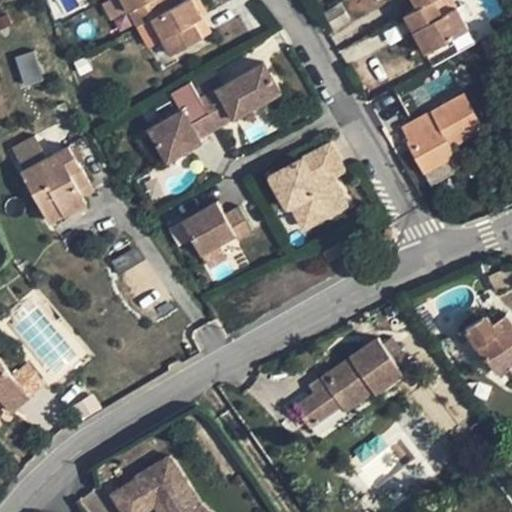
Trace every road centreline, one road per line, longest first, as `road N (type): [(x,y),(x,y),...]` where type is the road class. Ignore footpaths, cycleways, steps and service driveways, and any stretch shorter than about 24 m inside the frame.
road 1 (residential): [(8,511),(62,454),(429,261)]
road 2 (residential): [(429,261),(316,32),(274,0)]
